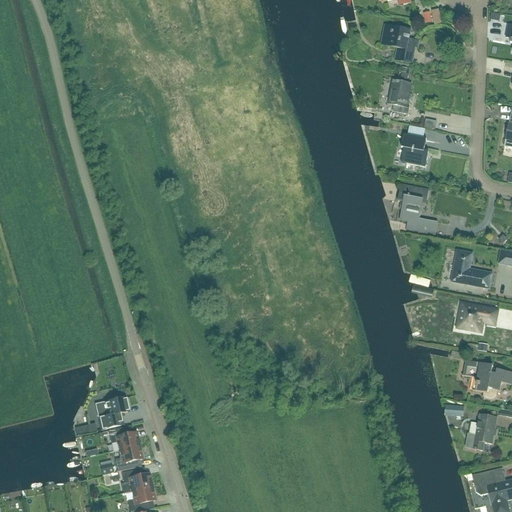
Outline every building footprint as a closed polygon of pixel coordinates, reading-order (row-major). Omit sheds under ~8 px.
[(423,15),(425,25),(432,23),(430,13),(423,15)] [(385,26),(381,46),(397,49),(395,61),(412,65),(412,64),(411,64),(414,46),(408,44),(411,32),(385,26)] [(388,105),(394,106),(393,113),(408,116),(410,109),(407,108),(409,101),(411,101),(412,96),(410,95),(412,85),(393,82),(388,105)] [(424,128),(435,131),(437,123),(425,121),(424,128)] [(404,136),(401,149),(404,150),(401,164),(426,169),(429,153),(424,152),(427,140),(404,136)] [(426,206),(429,193),(400,187),(397,202),(405,204),(403,211),(401,211),(400,220),(407,222),(406,230),(435,236),(437,224),(419,220),(421,213),(419,212),(421,205),(426,206)] [(473,255),(457,252),(451,283),(489,290),(492,275),(469,270),(470,264),(471,264),(473,255)] [(462,306),(458,329),(481,334),(483,320),(496,323),(497,312),(462,306)] [(511,315),(500,314),(497,331),(511,332),(511,315)] [(485,400),(490,400),(491,401),(492,401),(493,400),(494,400),(495,399),(496,398),(496,397),(496,396),(497,393),(501,393),(500,392),(501,384),(511,386),(511,373),(493,370),(493,367),(465,362),(465,363),(466,363),(464,376),(462,376),(462,377),(477,380),(475,392),(472,392),(486,395),(485,400)] [(117,416),(128,413),(125,399),(119,401),(118,399),(110,400),(111,403),(105,404),(107,413),(98,415),(101,431),(119,427),(117,416)] [(446,407),(445,417),(463,418),(464,407),(446,407)] [(480,417),(476,437),(468,435),(466,449),(483,452),(484,444),(492,445),(494,436),(495,437),(496,432),(495,432),(497,420),(480,417)] [(125,437),(123,429),(108,432),(111,445),(117,444),(119,452),(139,447),(136,434),(125,437)] [(131,463),(142,461),(139,447),(119,452),(121,460),(115,461),(117,473),(132,470),(131,463)] [(137,478),(136,471),(121,474),(124,486),(130,485),(132,493),(152,489),(149,475),(137,478)] [(494,509),(494,511),(495,511),(505,511),(508,508),(507,503),(511,501),(511,481),(504,483),(503,480),(496,482),(494,475),(494,472),(472,477),(473,480),(476,494),(481,497),(489,495),(490,498),(492,509),(494,509)] [(155,502),(152,489),(132,493),(133,501),(128,503),(129,511),(137,511),(145,510),(143,505),(155,502)]
